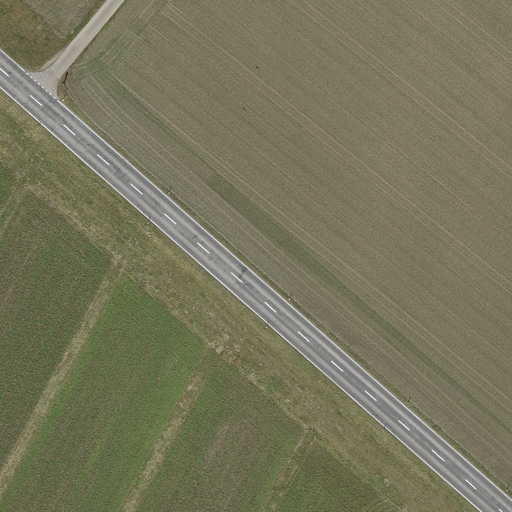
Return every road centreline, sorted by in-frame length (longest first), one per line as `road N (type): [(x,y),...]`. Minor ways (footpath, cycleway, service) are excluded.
road 1 (tertiary): [(0,71),(500,511)]
road 2 (track): [(126,0),(38,105)]
